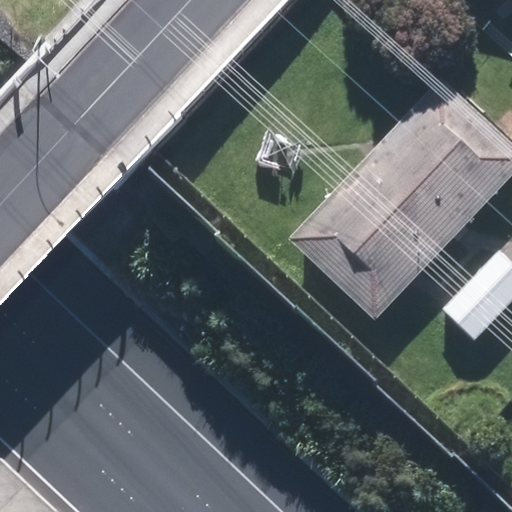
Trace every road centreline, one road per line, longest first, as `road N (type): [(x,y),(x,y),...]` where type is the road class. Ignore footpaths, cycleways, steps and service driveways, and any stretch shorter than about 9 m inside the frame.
road 1 (residential): [(180,0),(0,193)]
road 2 (motorway): [(0,349),(176,511)]
